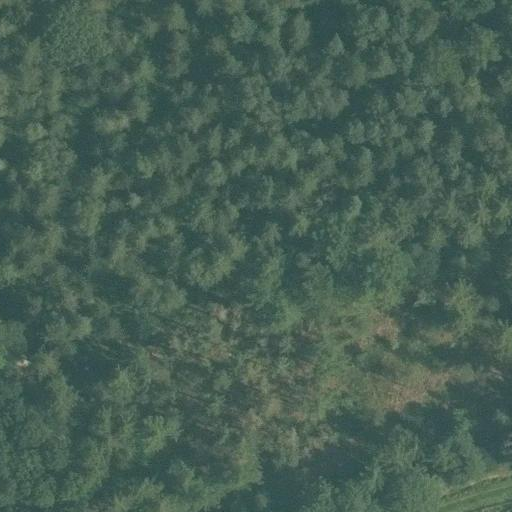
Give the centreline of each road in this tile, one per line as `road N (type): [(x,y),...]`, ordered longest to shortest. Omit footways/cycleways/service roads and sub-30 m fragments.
road 1 (track): [(0,313),(103,511)]
road 2 (track): [(342,511),(511,457)]
